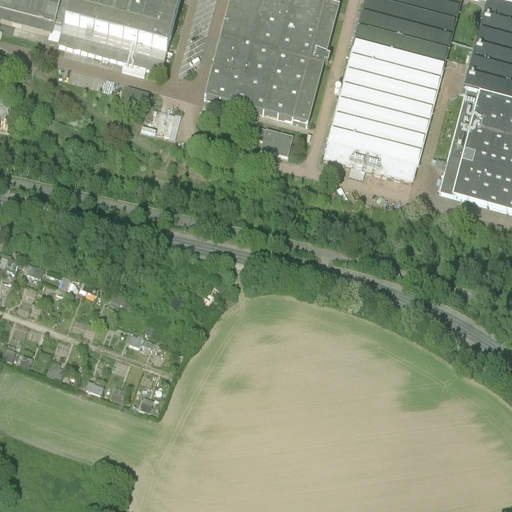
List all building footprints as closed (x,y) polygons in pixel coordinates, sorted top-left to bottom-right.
[(0,0),(0,23),(52,37),(53,31),(62,33),(71,0),(0,0)] [(58,49),(123,67),(121,74),(144,80),(145,73),(160,77),(180,0),(71,0),(62,33),(58,49)] [(230,0),(204,101),(255,115),(258,116),(307,128),(324,66),(327,67),(329,60),(325,59),(338,11),(296,0),(230,0)] [(460,0),(366,0),(323,164),(410,187),(460,0)] [(511,0),(468,0),(490,6),(511,11),(511,0)] [(511,11),(490,6),(439,195),(511,214),(511,11)] [(149,96),(127,90),(122,109),(144,115),(149,96)] [(255,130),(258,116),(255,115),(250,133),(260,135),(259,142),(263,143),(260,152),(287,159),(292,139),(255,130)] [(174,118),(168,117),(167,121),(168,122),(163,138),(169,140),(174,118)] [(109,307),(117,312),(120,305),(112,301),(109,307)] [(11,365),(14,357),(3,353),(0,361),(11,365)] [(22,358),(19,368),(28,371),(31,361),(22,358)] [(101,397),(103,389),(86,384),(84,393),(101,397)] [(148,416),(153,403),(143,399),(138,412),(148,416)]
